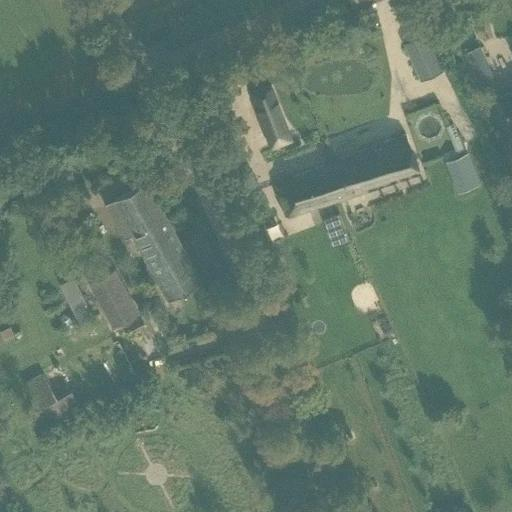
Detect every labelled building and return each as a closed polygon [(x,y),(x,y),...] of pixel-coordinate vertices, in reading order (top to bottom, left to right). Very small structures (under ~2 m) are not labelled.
[(416,32),(407,4),(396,7),(406,35),(416,32)] [(403,44),(420,81),(443,71),(426,33),(403,44)] [(303,36),(288,43),(293,54),(308,47),(303,36)] [(460,56),(476,91),(495,82),(479,47),(460,56)] [(270,89),(252,96),(264,127),(282,120),(270,89)] [(511,89),(498,96),(511,126),(511,89)] [(275,184),(286,215),(418,166),(406,134),(275,184)] [(240,165),(234,167),(240,185),(251,181),(256,179),(250,161),(240,165)] [(125,239),(127,243),(135,239),(169,300),(201,282),(146,182),(105,204),(125,239)] [(114,269),(88,283),(102,309),(103,309),(103,311),(104,313),(108,319),(110,322),(112,327),(115,326),(130,318),(138,313),(130,298),(118,276),(116,273),(114,269)] [(24,383),(48,426),(138,378),(117,339),(60,369),(58,365),(24,383)]
